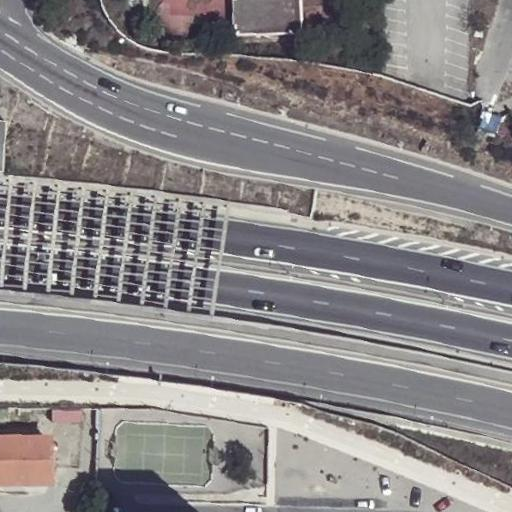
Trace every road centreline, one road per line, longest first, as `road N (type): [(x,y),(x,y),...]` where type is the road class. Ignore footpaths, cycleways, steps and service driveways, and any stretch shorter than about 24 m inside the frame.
road 1 (motorway): [(0,322),(369,377),(511,410)]
road 2 (motorway): [(0,259),(214,275),(511,338)]
road 3 (motorway): [(511,287),(225,227),(0,207)]
road 4 (motorway): [(511,212),(160,122),(37,63)]
